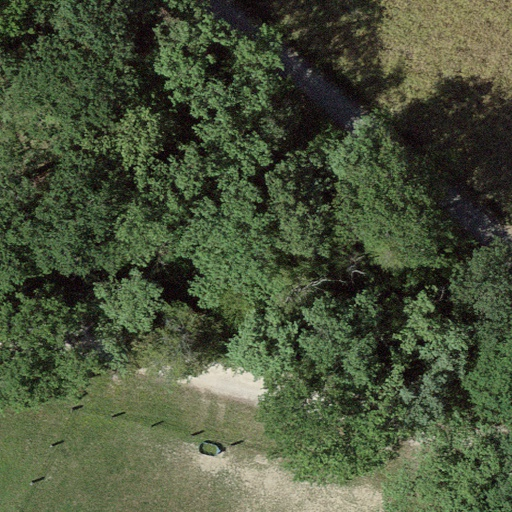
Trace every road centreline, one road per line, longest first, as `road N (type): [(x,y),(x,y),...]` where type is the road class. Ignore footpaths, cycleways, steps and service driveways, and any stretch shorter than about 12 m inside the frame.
road 1 (track): [(0,335),(63,335),(511,450)]
road 2 (track): [(511,247),(217,0)]
